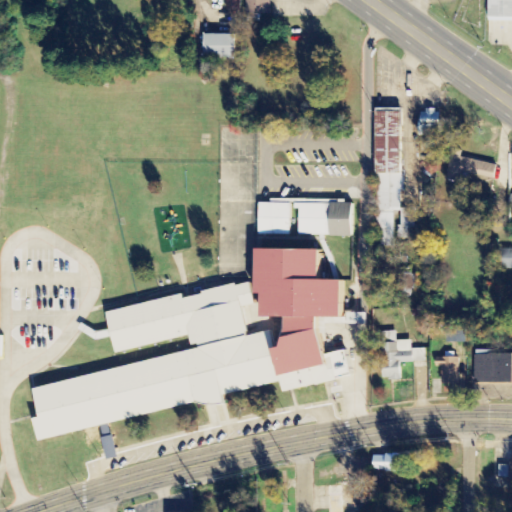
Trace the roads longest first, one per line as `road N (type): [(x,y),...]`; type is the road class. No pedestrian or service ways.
road 1 (secondary): [(511,419),(371,426),(179,467),(40,511)]
road 2 (primary): [(511,102),(364,0)]
